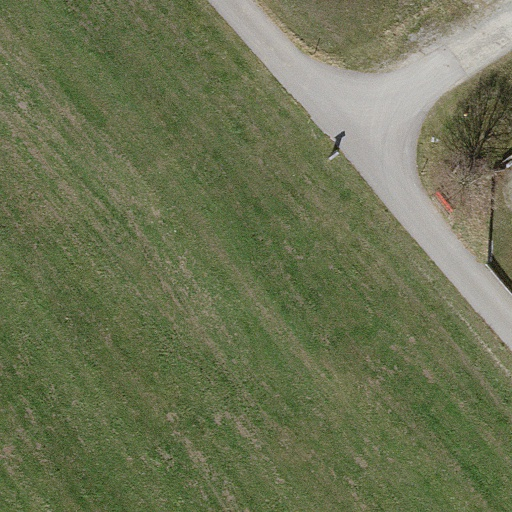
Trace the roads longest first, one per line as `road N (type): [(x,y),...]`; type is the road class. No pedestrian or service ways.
road 1 (track): [(511,334),(217,0)]
road 2 (track): [(340,143),(511,50)]
